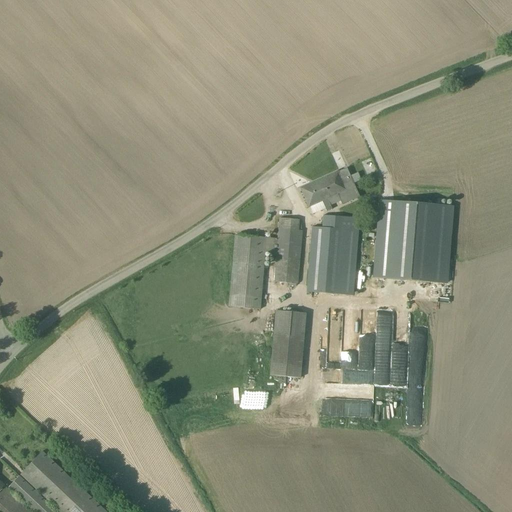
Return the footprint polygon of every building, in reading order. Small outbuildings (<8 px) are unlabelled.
[(341,205),(358,198),(345,169),(300,189),(308,208),(309,208),(312,215),(324,209),(326,212),(331,210),(330,207),(340,202),(341,205)] [(378,201),(378,202),(372,278),(372,279),(438,284),(439,286),(439,284),(446,285),(446,284),(452,208),(452,207),(404,203),(398,191),(403,203),(378,201)] [(353,297),(360,220),(321,217),(320,228),(310,227),(304,293),(353,297)] [(298,231),(299,221),(278,219),(276,240),(234,236),(227,308),(259,311),(264,255),(272,256),(272,261),(275,261),(273,282),(297,285),(302,232),(298,231)] [(300,379),(305,315),(274,312),(269,377),(300,379)] [(332,399),(373,400),(375,365),(359,365),(359,371),(341,370),(343,315),(330,314),(328,347),(321,347),(321,362),(326,362),(326,369),(328,370),(328,385),(333,385),(332,399)] [(397,327),(396,352),(408,352),(409,328),(397,327)] [(104,511),(41,452),(19,476),(57,511),(104,511)] [(55,511),(18,477),(7,488),(32,511),(30,511),(3,486),(0,489),(0,511),(55,511)]
